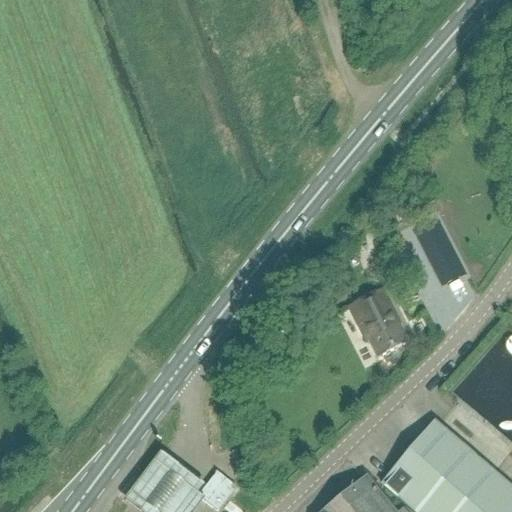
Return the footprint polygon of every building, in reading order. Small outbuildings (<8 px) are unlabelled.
[(433,270),(443,289),(465,277),(455,259),(433,270)] [(373,285),(345,300),(351,310),(349,311),(365,343),(366,342),(375,360),(406,343),(381,295),(379,296),(373,285)] [(511,511),(511,494),(433,427),(380,488),(408,511),(511,511)] [(193,511),(204,498),(199,494),(205,486),(161,453),(123,502),(136,511),(193,511)] [(215,474),(202,490),(196,498),(214,511),(215,511),(234,489),(215,474)] [(389,511),(365,482),(328,511),(401,511),(400,511),(389,511)]
